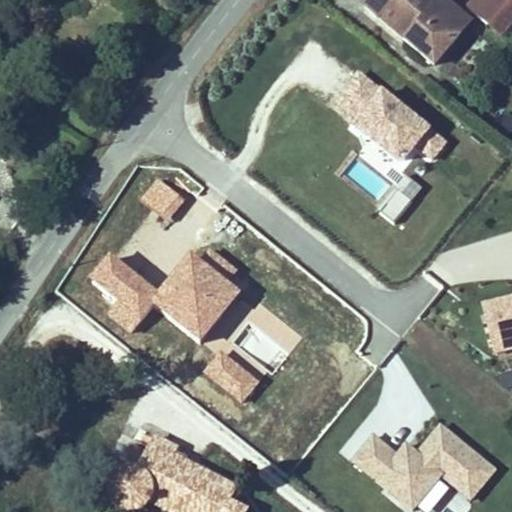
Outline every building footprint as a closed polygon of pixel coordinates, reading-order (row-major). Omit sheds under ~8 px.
[(370,0),(364,8),(435,66),(459,37),(428,12),(437,0),(370,0)] [(470,23),(441,0),(437,0),(428,12),(459,37),(470,23)] [(474,0),(467,10),(488,27),(510,0),(474,0)] [(511,0),(510,0),(488,27),(501,38),(511,25),(511,0)] [(443,144),(356,78),(341,98),(331,111),(407,167),(417,154),(429,163),(443,144)] [(210,256),(200,268),(192,260),(153,305),(215,359),(219,363),(209,375),(243,402),(255,386),(240,374),(252,360),(230,341),(246,322),(289,357),(303,340),(261,305),(253,314),(238,300),(248,289),(210,256)] [(131,331),(142,318),(153,305),(158,299),(112,261),(96,280),(128,307),(117,320),(131,331)] [(495,349),(511,345),(511,295),(484,302),(495,349)] [(495,469),(441,426),(417,455),(403,443),(393,454),(373,436),(352,460),(408,510),(429,486),(439,475),(470,500),(495,469)] [(149,502),(168,511),(226,511),(230,505),(238,490),(175,459),(178,451),(156,440),(140,472),(137,470),(132,469),(127,469),(123,470),(118,472),(114,475),(111,479),(108,483),(107,488),(107,492),(107,496),(109,502),(112,506),(115,509),(120,511),(119,511),(138,511),(139,511),(143,509),(146,506),(149,502)]
